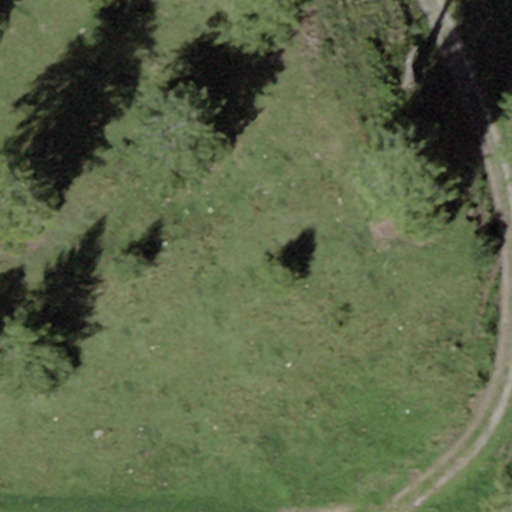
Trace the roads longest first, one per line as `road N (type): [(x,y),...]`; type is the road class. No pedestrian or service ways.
road 1 (track): [(440,0),(507,193),(511,292)]
road 2 (track): [(511,347),(476,440),(415,504)]
